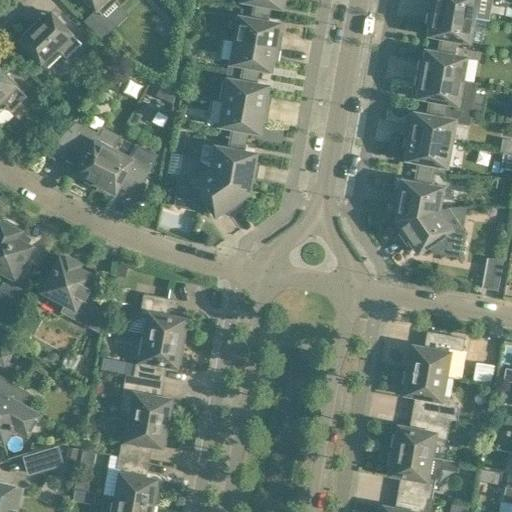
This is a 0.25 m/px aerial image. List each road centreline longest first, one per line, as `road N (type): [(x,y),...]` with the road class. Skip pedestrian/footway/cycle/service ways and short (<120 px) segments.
road 1 (residential): [(264,274),(173,249),(0,163)]
road 2 (tertiary): [(264,274),(222,511)]
road 3 (tertiary): [(312,511),(348,289)]
road 4 (tertiary): [(320,207),(358,0)]
road 5 (residential): [(511,318),(348,289)]
